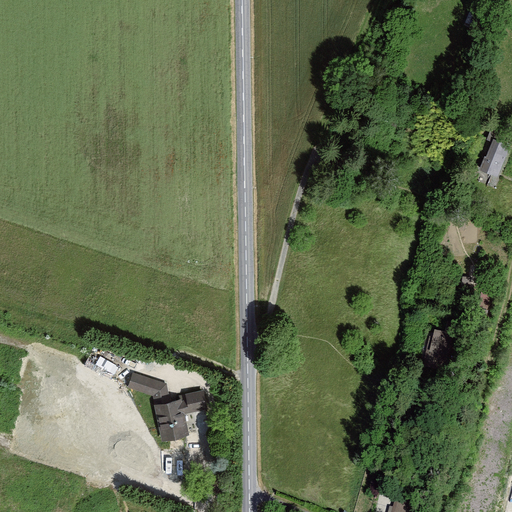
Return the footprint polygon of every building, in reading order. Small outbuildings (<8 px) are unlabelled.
[(491,139),(479,168),(497,175),(510,146),(495,138),(499,130),(492,128),(487,138),(491,139)] [(474,276),(462,274),(461,285),(473,287),(474,276)] [(491,289),(481,287),(479,305),(488,307),(491,289)] [(449,355),(452,331),(435,329),(432,353),(449,355)] [(100,354),(93,367),(113,377),(120,364),(100,354)] [(132,370),(127,384),(153,395),(153,402),(162,440),(190,434),(184,413),(206,407),(202,389),(183,392),(184,402),(180,396),(177,390),(169,390),(166,382),(132,370)] [(185,473),(185,452),(169,452),(169,473),(185,473)] [(393,506),(392,505),(388,504),(384,511),(410,511),(410,502),(396,499),(393,506)]
